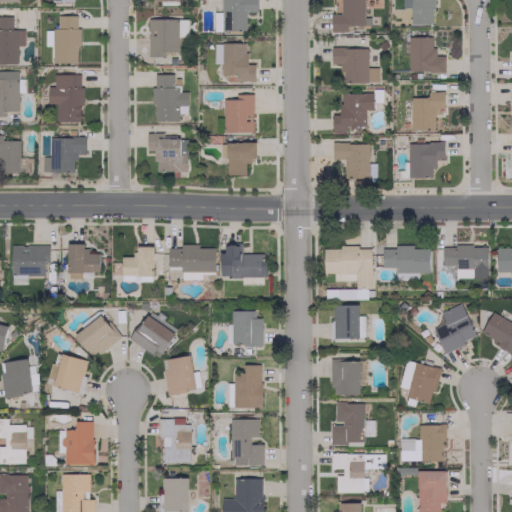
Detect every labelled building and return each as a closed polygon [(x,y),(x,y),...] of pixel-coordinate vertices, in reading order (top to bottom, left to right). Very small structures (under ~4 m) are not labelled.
[(257,11),(256,0),(220,0),(221,31),(245,30),(244,12),(257,11)] [(330,31),(346,31),(346,25),(363,25),(362,0),(339,0),(340,14),(330,14),(330,31)] [(431,0),(401,0),(401,7),(409,7),(409,24),(432,24),(431,0)] [(51,63),(76,62),(75,46),(78,46),(77,15),(56,15),(56,27),(51,27),(51,63)] [(11,16),(0,16),(0,63),(16,63),(16,45),(23,45),(23,29),(11,29),(11,16)] [(176,56),(176,37),(186,37),(185,18),(147,19),(147,57),(176,56)] [(443,72),(444,56),(435,55),(435,48),(430,47),(431,37),(407,37),(407,71),(443,72)] [(245,43),(213,42),(213,63),(220,63),(219,74),(238,75),(237,81),(254,81),(254,63),(245,63),(245,43)] [(366,47),(330,47),(330,63),(340,63),(340,81),(377,81),(377,67),(366,67),(366,47)] [(0,116),(4,116),(4,111),(17,111),(16,70),(0,70),(0,116)] [(80,74),(52,74),(53,87),(47,87),(47,104),(55,104),(55,122),(80,122),(80,74)] [(187,105),(187,92),(178,92),(178,85),(172,85),(172,74),(153,74),(153,121),(178,121),(178,105),(187,105)] [(433,129),(433,108),(442,108),(442,91),(426,91),(426,97),(409,97),(409,129),(433,129)] [(252,132),(252,93),(235,94),(235,98),(222,99),(223,132),(252,132)] [(331,114),(331,131),(347,131),(347,125),(364,125),(365,110),(372,110),(372,93),(339,93),(339,114),(331,114)] [(154,171),(186,170),(186,157),(179,157),(179,136),(162,136),(162,132),(145,133),(146,150),(154,149),(154,171)] [(0,171),(26,171),(26,157),(19,157),(18,140),(1,140),(1,134),(0,133),(0,171)] [(85,153),(85,137),(48,136),(48,172),(74,172),(74,153),(85,153)] [(406,142),(407,177),(431,176),(431,167),(435,167),(434,158),(443,158),(442,141),(406,142)] [(225,142),(226,174),(244,174),(244,161),(255,160),(255,142),(225,142)] [(368,142),(331,142),(331,159),(342,159),(342,177),(367,178),(368,142)] [(67,272),(99,272),(98,253),(85,253),(85,243),(66,243),(67,272)] [(213,247),(198,247),(198,243),(179,244),(179,247),(166,248),(167,266),(180,266),(180,279),(201,279),(201,272),(214,272),(213,247)] [(220,276),(264,276),(264,253),(238,253),(238,244),(221,244),(220,276)] [(10,274),(43,275),(43,260),(48,261),(48,245),(10,245),(10,274)] [(121,256),(120,274),(152,275),(153,246),(133,245),(133,256),(121,256)] [(428,247),(412,248),(412,245),(381,246),(381,267),(394,267),(394,272),(428,272),(428,247)] [(486,277),(486,245),(441,245),(441,265),(454,265),(455,278),(486,277)] [(511,245),(495,245),(495,271),(511,271),(511,245)] [(323,272),(355,272),(355,287),(370,287),(370,247),(322,247),(323,272)] [(432,327),(442,351),(475,338),(460,303),(439,311),(444,322),(432,327)] [(357,304),(330,304),(330,338),(358,337),(357,304)] [(510,351),(511,348),(511,318),(493,308),(479,333),(510,351)] [(231,345),(261,344),(260,317),(254,317),(254,309),(230,310),(231,345)] [(91,358),(118,336),(99,313),(73,335),(91,358)] [(174,333),(145,314),(128,339),(157,358),(174,333)] [(87,360),(59,353),(57,364),(50,362),(46,376),(53,378),(51,386),(79,392),(87,360)] [(189,354),(161,359),(167,393),(195,388),(189,354)] [(0,371),(0,379),(2,396),(31,393),(27,358),(2,361),(3,371),(0,371)] [(359,393),(358,360),(329,360),(330,394),(359,393)] [(406,388),(412,362),(403,360),(398,386),(406,388)] [(428,401),(429,390),(435,391),(439,367),(411,363),(406,398),(428,401)] [(260,407),(261,364),(245,364),(245,374),(232,374),(232,383),(227,383),(227,406),(260,407)] [(362,402),(333,402),(333,423),(329,423),(329,444),(362,444),(362,436),(373,436),(373,420),(362,420),(362,402)] [(157,418),(157,436),(162,436),(162,462),(188,462),(187,417),(157,418)] [(262,443),(249,443),(249,436),(257,436),(257,418),(228,419),(228,457),(246,457),(246,464),(262,464),(262,443)] [(63,464),(92,463),(91,420),(74,421),(74,429),(60,429),(60,451),(63,451),(63,464)] [(418,424),(418,461),(442,460),(441,424),(418,424)] [(330,471),(335,471),(335,492),(364,492),(364,453),(330,453),(330,471)] [(416,470),(416,511),(438,511),(438,502),(445,502),(444,470),(416,470)] [(0,511),(25,511),(25,473),(0,473),(0,511)] [(88,473),(60,473),(60,511),(93,511),(93,498),(88,498),(88,473)] [(186,476),(161,477),(162,511),(187,511),(186,476)] [(261,511),(261,477),(232,478),(233,498),(220,498),(220,511),(261,511)] [(359,511),(359,502),(336,502),(336,511),(330,511),(329,511),(359,511)]
